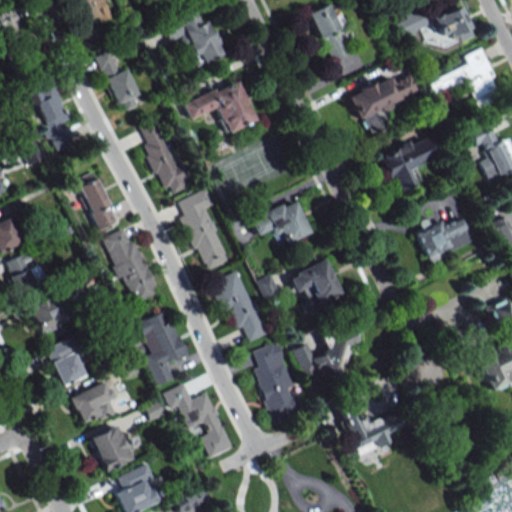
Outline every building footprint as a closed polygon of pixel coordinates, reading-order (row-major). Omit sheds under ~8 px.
[(97,21),(108,17),(100,0),(74,0),(71,1),(80,22),(95,16),(97,21)] [(306,12),(329,59),(346,51),(336,29),(343,26),(337,11),(329,15),(324,4),(306,12)] [(427,19),(439,46),(469,33),(456,5),(427,19)] [(26,42),(13,7),(0,11),(0,41),(4,51),(26,42)] [(158,24),(165,42),(178,37),(190,67),(220,55),(205,18),(199,20),(195,9),(158,24)] [(464,65),(427,82),(434,97),(465,83),(475,106),(489,100),(486,92),(496,87),(478,48),(460,56),(464,65)] [(123,68),(115,71),(106,51),(92,57),(116,112),(137,103),(123,68)] [(362,134),(379,127),(373,111),(414,93),(404,70),(345,95),(362,134)] [(184,120),(213,109),(222,133),(252,121),(235,79),(177,102),(184,120)] [(26,95),(49,148),(73,138),(49,85),(26,95)] [(155,120),(135,129),(159,190),(166,187),(168,193),(182,188),(155,120)] [(484,181),(511,170),(511,156),(505,137),(493,142),(486,121),(465,129),(472,147),(478,145),(483,158),(476,161),(484,181)] [(390,193),(420,181),(413,164),(431,156),(422,134),(374,155),(390,193)] [(94,175),(74,183),(92,230),(112,222),(94,175)] [(177,217),(200,271),(225,260),(203,209),(210,206),(203,188),(173,201),(179,215),(177,217)] [(306,233),(291,198),(245,218),(252,236),(268,230),(274,246),(306,233)] [(423,262),(469,244),(457,215),(428,226),(424,217),(415,221),(418,230),(411,233),(423,262)] [(484,225),(504,258),(511,253),(511,233),(501,215),(484,225)] [(0,219),(0,249),(17,242),(5,217),(0,219)] [(99,237),(126,303),(153,292),(125,226),(99,237)] [(0,263),(14,292),(38,281),(25,251),(0,263)] [(283,275),(291,294),(299,290),(308,309),(338,296),(321,258),(283,275)] [(262,334),(234,270),(211,280),(238,344),(262,334)] [(252,281),(262,302),(277,295),(267,274),(252,281)] [(62,324),(49,295),(23,307),(36,336),(62,324)] [(470,354),(487,392),(505,384),(499,371),(511,365),(511,309),(505,296),(485,305),(501,339),(470,354)] [(169,379),(163,362),(180,356),(164,311),(134,321),(147,355),(141,357),(151,385),(169,379)] [(289,348),(299,382),(343,369),(337,350),(356,345),(350,325),(317,335),(322,351),(309,355),(305,343),(289,348)] [(58,386),(84,374),(68,337),(41,349),(58,386)] [(296,411),(275,342),(248,350),(254,367),(250,368),(266,421),(296,411)] [(113,411),(99,381),(65,397),(79,427),(113,411)] [(184,429),(198,423),(202,434),(196,436),(204,457),(227,448),(205,392),(187,399),(180,383),(158,392),(165,410),(175,406),(184,429)] [(146,420),(160,412),(154,400),(140,407),(146,420)] [(354,455),(386,441),(382,433),(394,428),(387,413),(360,425),(351,402),(334,409),(354,455)] [(85,437),(100,471),(129,458),(113,425),(85,437)] [(113,476),(118,488),(110,492),(119,511),(129,511),(157,500),(142,464),(113,476)] [(179,511),(202,501),(195,487),(168,500),(173,511),(179,511)]
